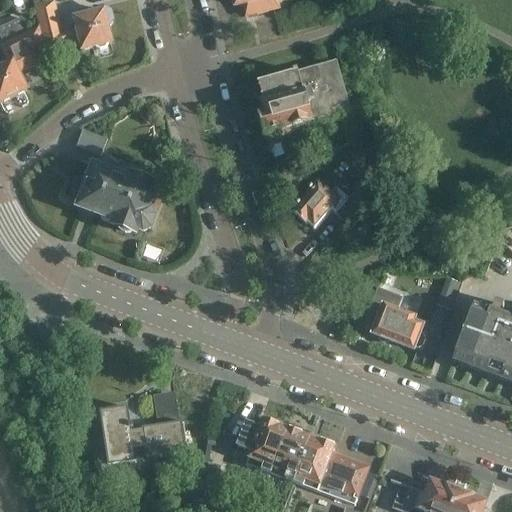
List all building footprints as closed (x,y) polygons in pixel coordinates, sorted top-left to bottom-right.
[(233,0),(235,7),(241,6),(245,18),(275,10),(272,0),(233,0)] [(77,30),(61,34),(53,3),(34,7),(45,50),(80,42),(82,52),(94,49),(100,52),(105,50),(107,46),(111,45),(107,29),(110,28),(112,23),(110,15),(105,12),(74,20),(77,30)] [(19,21),(0,30),(0,44),(0,45),(24,33),(19,21)] [(0,105),(26,93),(18,75),(39,64),(34,54),(43,50),(38,29),(0,47),(0,49),(8,66),(0,70),(0,105)] [(282,137),(294,133),(293,129),(306,125),(350,112),(336,63),(257,85),(258,87),(253,90),(257,101),(262,102),(262,104),(259,105),(262,114),(257,116),(263,137),(266,136),(267,141),(271,143),(280,140),(282,137)] [(75,149),(99,158),(106,142),(82,132),(75,149)] [(115,177),(89,167),(83,182),(87,184),(78,208),(100,216),(99,218),(100,221),(116,227),(119,231),(123,233),(127,234),(132,233),(135,234),(136,230),(143,232),(149,230),(153,219),(150,213),(148,212),(156,192),(151,191),(153,187),(145,184),(145,183),(139,181),(139,182),(117,173),(115,177)] [(334,191),(323,181),(319,186),(317,185),(314,188),(312,186),(304,195),(306,197),(291,215),(291,216),(292,221),(299,228),(305,228),(306,228),(307,227),(314,232),(331,212),(344,224),(363,203),(353,194),(347,202),(335,191),(334,191)] [(373,304),(363,329),(374,333),(373,337),(376,339),(389,344),(412,352),(413,350),(417,351),(422,350),(425,342),(421,337),(424,331),(411,326),(414,320),(396,313),(401,301),(378,292),(373,304)] [(511,322),(472,308),(452,364),(511,386),(511,397),(510,401),(511,404),(511,322)] [(184,450),(180,425),(143,431),(144,432),(131,434),(127,410),(100,414),(108,467),(136,463),(133,449),(146,447),(148,456),(184,450)] [(270,476),(286,432),(276,428),(277,426),(265,421),(264,424),(262,423),(259,431),(246,426),(238,448),(251,453),(246,467),(270,476)] [(293,485),(310,441),(299,437),(300,434),(289,430),(287,433),(286,432),(270,476),(293,485)] [(293,485),(354,507),(368,470),(331,456),(333,451),(331,450),(333,446),(321,442),(320,445),(310,441),(293,485)] [(209,508),(220,470),(204,465),(193,503),(209,508)] [(399,490),(391,511),(392,511),(453,511),(460,494),(442,487),(442,489),(430,485),(424,500),(399,490)] [(460,494),(453,511),(493,511),(472,504),(473,499),(460,494)]
